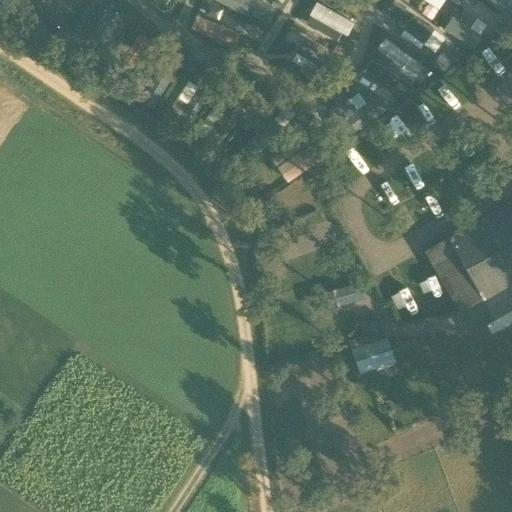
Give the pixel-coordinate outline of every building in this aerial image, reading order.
[(240,12),(244,0),(218,0),(217,3),(240,12)] [(486,0),(497,10),(506,0),(486,0)] [(319,2),(312,14),(302,8),(297,18),(329,35),(335,25),(352,34),(357,23),(319,2)] [(398,2),(385,19),(432,54),(445,37),(398,2)] [(95,29),(107,38),(120,19),(109,10),(95,29)] [(190,28),(233,48),(240,34),(197,15),(190,28)] [(473,49),(483,36),(453,15),(444,28),(473,49)] [(130,71),(150,41),(139,34),(120,64),(130,71)] [(413,77),(422,65),(384,37),(375,49),(413,77)] [(317,75),(328,50),(302,39),(291,64),(317,75)] [(439,54),(434,65),(446,72),(451,60),(439,54)] [(158,69),(139,100),(153,108),(172,77),(158,69)] [(442,84),(431,95),(444,109),(455,98),(442,84)] [(366,101),(358,92),(338,110),(358,132),(396,98),(384,85),(366,101)] [(425,99),(406,106),(413,127),(432,120),(425,99)] [(217,145),(237,120),(218,104),(198,129),(217,145)] [(285,179),(319,162),(309,142),(275,159),(285,179)] [(422,154),(427,165),(444,157),(438,146),(422,154)] [(348,173),(361,159),(349,147),(335,161),(348,173)] [(482,301),(511,284),(511,202),(447,238),(482,301)] [(511,300),(474,322),(483,338),(511,322),(511,300)] [(360,375),(395,362),(383,329),(375,332),(375,335),(349,344),(360,375)]
